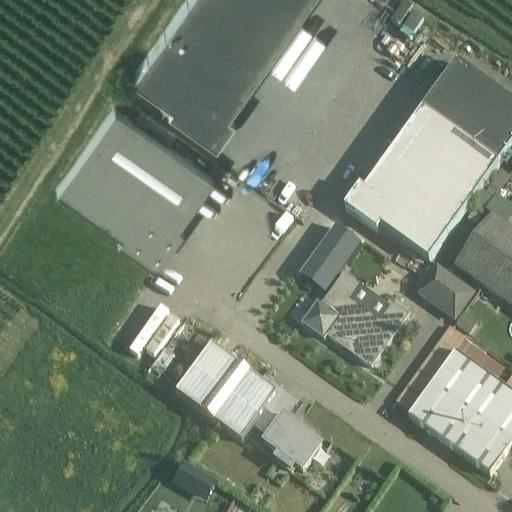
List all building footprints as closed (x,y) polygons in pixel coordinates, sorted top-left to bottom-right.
[(186,0),(131,78),(171,107),(168,111),(216,145),(234,120),(227,115),(308,0),(186,0)] [(511,104),(457,65),(365,194),(360,191),(345,212),(378,235),(381,231),(429,265),(511,149),(511,104)] [(178,227),(213,178),(114,108),(56,190),(121,236),(118,241),(156,268),(183,230),(178,227)] [(475,227),(480,219),(473,214),(467,222),(475,227)] [(511,232),(492,219),(456,270),(511,309),(511,232)] [(323,296),(358,247),(334,229),(298,279),(323,296)] [(476,297),(438,269),(417,298),(455,326),(476,297)] [(362,290),(345,277),(322,309),(318,306),(303,327),(324,342),(327,339),(372,371),(409,319),(391,306),(379,322),(352,303),(362,290)] [(167,304),(130,359),(150,372),(187,317),(167,304)] [(478,326),(464,317),(456,328),(470,338),(478,326)] [(491,480),(511,449),(511,378),(504,390),(496,385),(505,371),(449,331),(396,405),(412,417),(409,421),(491,480)] [(278,398),(212,349),(176,397),(242,446),(255,428),(270,439),(264,446),(280,458),(276,463),(291,474),(295,469),(303,475),(322,449),(309,440),(312,435),(300,426),(299,427),(300,428),(298,431),(269,410),(278,398)] [(211,498),(218,486),(202,477),(195,489),(211,498)]
